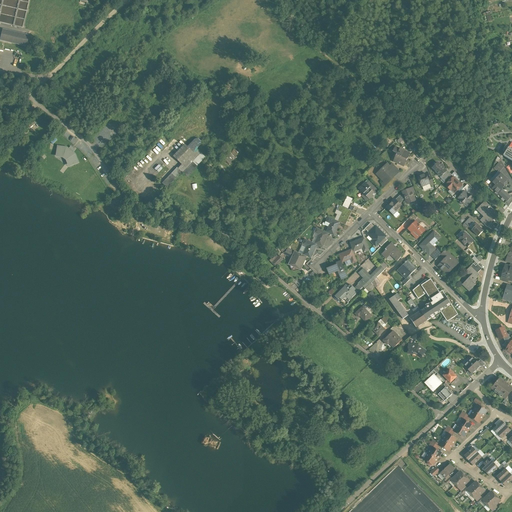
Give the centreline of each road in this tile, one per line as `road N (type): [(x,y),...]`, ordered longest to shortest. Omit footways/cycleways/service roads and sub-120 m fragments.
road 1 (track): [(434,148),(282,21),(280,0)]
road 2 (residential): [(483,314),(371,212)]
road 3 (residential): [(495,412),(456,457),(511,492)]
